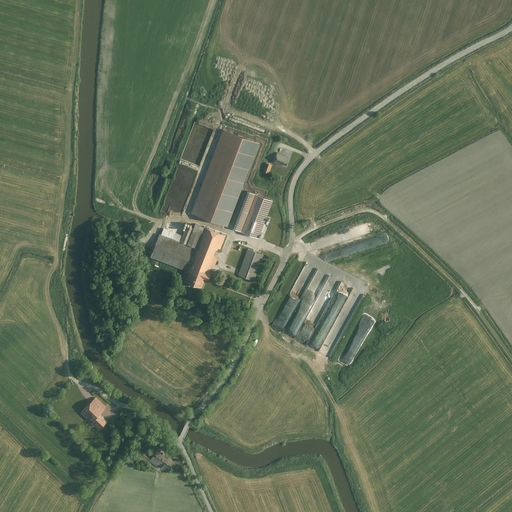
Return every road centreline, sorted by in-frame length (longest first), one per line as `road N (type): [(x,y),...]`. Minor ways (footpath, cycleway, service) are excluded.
road 1 (unclassified): [(212,511),(180,441),(229,373),(291,245),(298,173),(403,90),(511,27)]
road 2 (track): [(144,418),(74,381),(67,369),(54,255),(78,0)]
road 3 (track): [(479,313),(368,211),(316,227),(291,245)]
road 4 (track): [(0,422),(85,507),(144,418)]
road 5 (track): [(287,254),(172,215)]
